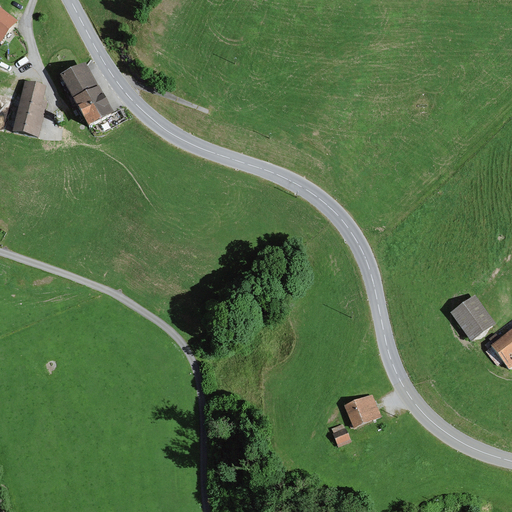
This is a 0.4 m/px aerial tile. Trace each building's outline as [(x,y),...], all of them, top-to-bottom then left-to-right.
[(0,10),(0,45),(1,47),(18,25),(0,10)] [(86,67),(60,81),(89,133),(115,119),(86,67)] [(25,85),(13,135),(39,141),(48,104),(43,103),(47,90),(25,85)] [(475,298),(450,317),(472,345),(497,327),(475,298)] [(502,364),(508,372),(511,368),(511,332),(485,353),(497,368),(502,364)] [(344,409),(354,432),(383,420),(373,397),(344,409)] [(332,436),(338,450),(352,444),(346,430),(345,430),(343,427),(333,432),(335,435),(332,436)]
